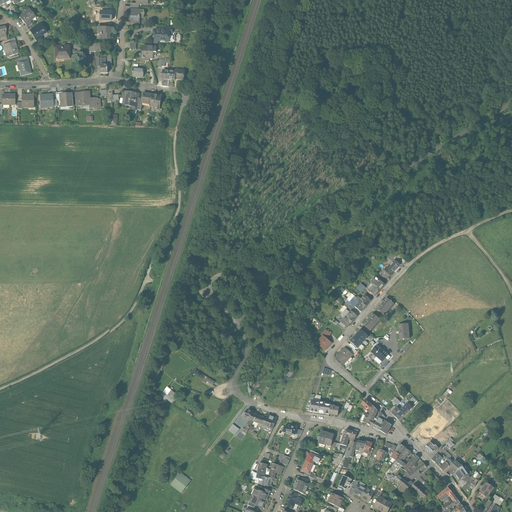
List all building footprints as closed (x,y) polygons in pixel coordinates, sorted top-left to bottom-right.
[(19,16),(26,24),(30,20),(36,16),(29,8),(19,16)] [(139,22),(139,15),(142,15),(143,14),(143,13),(143,11),(143,10),(143,9),(130,9),(129,21),(139,22)] [(111,10),(99,10),(99,18),(111,19),(111,10)] [(42,23),(30,30),(35,39),(40,36),(40,34),(46,30),(42,23)] [(100,26),(97,26),(97,33),(100,33),(100,34),(101,34),(101,38),(110,38),(110,32),(109,32),(109,27),(108,27),(100,26)] [(156,34),(156,39),(159,39),(160,40),(164,40),(165,39),(166,40),(169,40),(169,32),(169,29),(164,29),(155,28),(154,29),(153,33),(156,34)] [(18,52),(15,41),(15,40),(11,42),(3,44),(5,49),(7,48),(9,55),(18,52)] [(99,43),(88,44),(89,51),(100,50),(99,43)] [(69,45),(55,45),(56,56),(64,56),(64,58),(70,58),(69,45)] [(18,61),(19,65),(21,65),(22,68),(20,69),(21,75),(32,72),(28,59),(19,61),(18,61)] [(132,70),(131,70),(131,71),(132,71),(132,75),(142,76),(143,67),(133,66),(132,70)] [(175,68),(175,69),(175,76),(183,77),(184,69),(175,68)] [(89,108),(94,107),(96,104),(97,104),(98,103),(99,102),(99,98),(96,98),(95,97),(88,97),(88,94),(89,94),(88,90),(83,91),(79,91),(80,98),(80,105),(81,105),(81,103),(84,103),(84,104),(85,104),(85,103),(88,103),(89,108)] [(130,91),(125,90),(124,92),(123,92),(121,91),(121,96),(123,97),(122,103),(133,105),(134,103),(132,101),(133,96),(134,97),(135,92),(130,91)] [(142,91),(141,102),(149,103),(151,93),(142,91)] [(60,98),(61,105),(61,107),(73,106),(72,92),(62,93),(62,98),(60,98)] [(151,93),(149,103),(149,105),(152,105),(152,106),(158,107),(159,101),(161,94),(151,93)] [(15,94),(2,94),(2,104),(15,104),(15,94)] [(34,94),(21,94),(21,102),(21,107),(22,107),(28,107),(28,106),(34,106),(34,94)] [(47,94),(40,94),(41,106),(47,105),(47,107),(54,106),(53,106),(53,100),(54,100),(53,94),(47,95),(47,94)] [(395,258),(389,264),(393,268),(399,262),(395,258)] [(389,264),(388,266),(386,264),(380,271),(383,274),(382,275),(384,276),(385,275),(386,277),(392,270),(393,268),(389,264)] [(384,283),(375,275),(370,280),(379,288),(384,283)] [(379,288),(370,280),(369,282),(371,284),(367,288),(374,294),(379,288)] [(355,296),(351,292),(346,297),(351,301),(350,301),(360,310),(365,304),(355,296)] [(370,298),(363,293),(360,297),(356,294),(355,296),(365,304),(370,298)] [(386,296),(376,307),(383,313),(393,302),(386,296)] [(356,314),(350,309),(348,311),(345,308),(342,311),(351,320),(356,314)] [(343,316),(338,322),(342,325),(344,323),(346,326),(351,320),(342,311),(340,313),(343,316)] [(372,311),(363,323),(370,329),(379,318),(372,311)] [(407,322),(398,323),(399,338),(409,337),(407,322)] [(324,328),(320,333),(322,335),(322,334),(325,337),(329,333),(324,328)] [(360,328),(349,339),(351,340),(357,346),(367,335),(360,328)] [(325,337),(322,334),(322,335),(316,342),(324,349),(330,341),(325,337)] [(357,346),(351,340),(349,342),(353,346),(355,349),(357,346)] [(347,341),(343,346),(344,347),(349,351),(349,350),(353,346),(349,342),(347,341)] [(388,353),(376,343),(370,350),(381,360),(388,353)] [(344,347),(336,356),(343,362),(352,353),(349,350),(349,351),(344,347)] [(162,358),(156,355),(148,376),(154,378),(162,358)] [(331,369),(323,366),(321,372),(330,375),(331,369)] [(287,379),(292,371),(288,369),(283,376),(287,379)] [(161,397),(160,398),(163,400),(165,397),(170,401),(177,392),(171,387),(172,386),(170,384),(169,385),(166,383),(158,394),(161,397)] [(441,403),(450,393),(447,389),(438,399),(441,403)] [(319,400),(311,399),(308,407),(308,409),(317,411),(318,411),(319,400)] [(371,404),(365,399),(361,403),(366,408),(367,407),(368,410),(371,410),(373,406),(370,404),(371,404)] [(327,402),(319,400),(318,411),(329,413),(330,404),(327,403),(327,402)] [(347,407),(347,409),(350,410),(352,404),(345,401),(344,406),(347,407)] [(219,402),(214,408),(212,410),(216,414),(218,412),(223,406),(219,402)] [(402,407),(399,410),(404,414),(411,407),(407,402),(402,407)] [(334,404),(330,404),(329,413),(337,414),(338,406),(334,406),(334,404)] [(368,416),(367,417),(373,420),(374,417),(377,410),(373,406),(371,410),(369,414),(368,416)] [(399,410),(396,406),(395,407),(393,409),(401,417),(404,414),(399,410)] [(252,410),(246,408),(242,414),(242,415),(248,418),(251,411),(252,410)] [(401,417),(393,409),(390,412),(398,420),(401,417)] [(253,412),(251,411),(248,418),(252,419),(253,420),(256,411),(254,410),(253,412)] [(273,417),(266,415),(265,417),(264,419),(271,422),(273,423),(274,420),(274,421),(276,418),(273,417)] [(373,420),(367,417),(368,416),(365,415),(362,421),(373,426),(374,425),(372,424),(374,421),(372,420),(373,420)] [(438,427),(425,416),(421,420),(433,429),(432,430),(434,431),(438,427)] [(248,418),(243,428),(241,427),(240,429),(242,430),(245,432),(248,427),(249,424),(252,419),(248,418)] [(383,422),(381,421),(382,420),(379,419),(378,418),(378,419),(375,422),(378,423),(376,428),(380,430),(385,434),(391,425),(384,420),(383,422)] [(296,426),(288,424),(288,426),(283,425),(282,430),(294,433),(296,428),(296,426)] [(356,432),(345,429),(344,433),(349,435),(348,438),(351,440),(352,438),(354,438),(356,432)] [(327,432),(321,430),(321,431),(320,434),(320,435),(318,435),(317,437),(318,438),(319,438),(318,442),(325,444),(327,432)] [(423,438),(414,430),(411,433),(419,442),(423,438)] [(333,433),(327,432),(325,444),(330,445),(333,433)] [(344,433),(342,432),(342,434),(343,434),(341,440),(347,442),(348,438),(349,435),(344,433)] [(436,436),(433,433),(427,440),(430,442),(435,446),(435,445),(436,443),(439,439),(435,436),(436,436)] [(366,442),(357,440),(355,449),(358,450),(359,448),(364,449),(366,442)] [(368,443),(366,442),(364,449),(363,452),(368,453),(370,448),(372,443),(369,442),(368,442),(368,443)] [(435,446),(430,442),(428,444),(433,450),(435,451),(438,447),(435,445),(435,446)] [(399,444),(395,451),(399,454),(404,446),(399,444)] [(433,450),(428,444),(425,447),(431,453),(433,450)] [(447,445),(440,451),(443,454),(444,455),(447,452),(446,451),(449,448),(447,445)] [(388,453),(381,449),(378,455),(377,459),(382,461),(385,455),(386,455),(388,453)] [(318,453),(310,450),(309,452),(310,453),(309,454),(306,454),(306,459),(305,459),(305,460),(312,464),(313,461),(317,463),(319,458),(317,457),(317,455),(318,453)] [(349,451),(346,450),(345,458),(350,459),(351,457),(352,457),(353,452),(349,451)] [(399,454),(395,451),(390,457),(395,460),(399,454)] [(337,458),(335,458),(332,461),(336,463),(341,457),(342,454),(339,453),(339,456),(338,456),(337,458)] [(406,456),(401,453),(398,458),(402,462),(406,456)] [(437,453),(431,459),(438,465),(440,462),(441,460),(442,459),(441,457),(438,455),(437,453)] [(290,457),(283,454),(281,457),(284,459),(283,463),(286,464),(289,459),(290,457)] [(415,455),(410,462),(413,465),(418,457),(415,455)] [(343,465),(340,463),(339,465),(341,467),(342,466),(347,467),(348,465),(350,459),(345,458),(343,465)] [(402,462),(398,458),(389,470),(392,472),(394,469),(395,470),(398,465),(399,466),(400,465),(403,467),(405,464),(402,462)] [(449,458),(440,468),(443,471),(451,463),(451,462),(452,460),(449,458)] [(312,464),(305,460),(301,469),(305,471),(308,473),(309,471),(312,464)] [(458,464),(455,460),(451,465),(454,468),(457,471),(462,465),(463,463),(462,462),(461,463),(459,462),(458,464)] [(410,462),(404,470),(407,472),(409,471),(410,469),(413,465),(410,462)] [(416,468),(416,469),(419,472),(426,467),(423,463),(420,465),(418,467),(416,468)] [(283,466),(276,464),(275,471),(277,472),(280,473),(283,466)] [(457,471),(456,472),(453,475),(452,475),(452,476),(453,475),(459,482),(463,479),(468,475),(462,465),(457,471)] [(416,469),(413,471),(414,471),(413,472),(411,473),(409,475),(412,479),(420,473),(419,472),(416,469)] [(187,479),(178,472),(178,473),(176,471),(173,475),(175,477),(171,482),(180,489),(187,479)] [(350,479),(343,475),(338,486),(346,489),(348,485),(349,486),(350,483),(349,482),(350,479)] [(402,479),(398,475),(397,476),(394,479),(399,483),(402,479)] [(495,478),(490,485),(494,488),(495,489),(500,482),(495,478)] [(308,484),(296,479),(295,481),(294,483),(306,489),(308,484)] [(407,482),(405,481),(402,479),(399,483),(399,484),(401,485),(398,488),(404,493),(410,485),(408,483),(408,482),(407,482)] [(306,489),(294,483),(293,485),(292,488),(300,492),(304,493),(306,489)] [(415,490),(416,492),(420,487),(416,483),(410,488),(413,490),(412,491),(413,492),(415,490)] [(483,485),(480,488),(481,488),(479,490),(481,491),(479,493),(486,498),(494,488),(490,485),(487,483),(486,484),(484,483),(483,485)] [(366,489),(357,484),(355,488),(353,493),(361,497),(366,489)] [(374,491),(367,487),(366,489),(361,497),(361,498),(368,502),(372,495),(374,492),(374,491)] [(420,487),(416,492),(423,498),(428,492),(423,488),(422,489),(420,487)] [(448,487),(444,490),(449,496),(450,498),(454,496),(448,487)] [(262,491),(256,488),(253,495),(264,500),(265,500),(268,494),(262,491)] [(449,496),(444,490),(438,495),(442,501),(449,496)] [(381,493),(378,491),(375,496),(379,499),(380,496),(386,499),(387,497),(382,494),(381,493)] [(293,495),(290,494),(285,504),(289,506),(292,507),(294,502),(299,505),(302,499),(298,497),(299,495),(299,494),(294,492),(293,495)] [(338,496),(332,493),(330,497),(341,502),(343,498),(338,496)] [(264,500),(253,495),(250,501),(250,502),(255,504),(262,507),(263,504),(263,503),(264,500)] [(341,502),(330,497),(328,502),(334,505),(339,507),(341,502)] [(387,501),(381,497),(379,500),(378,500),(377,500),(376,501),(377,503),(374,507),(383,511),(386,511),(389,507),(390,507),(391,505),(391,504),(387,502),(387,501)] [(488,500),(479,511),(485,511),(492,502),(488,500)] [(448,503),(442,507),(443,507),(441,509),(443,511),(445,511),(453,506),(451,502),(448,503)]
